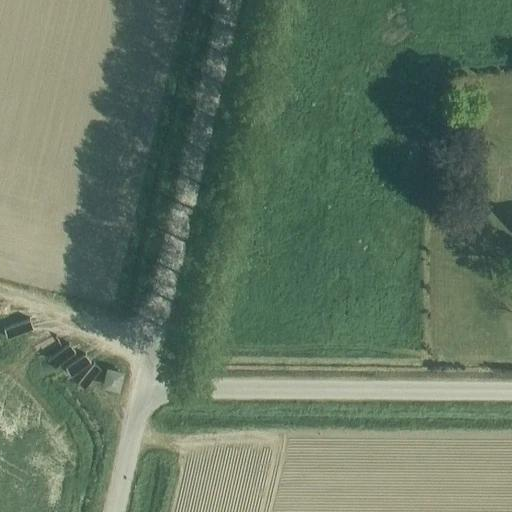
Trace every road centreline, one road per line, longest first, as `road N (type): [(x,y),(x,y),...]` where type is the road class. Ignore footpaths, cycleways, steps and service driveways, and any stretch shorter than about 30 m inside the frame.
road 1 (unclassified): [(142,383),(230,0)]
road 2 (unclassified): [(142,383),(186,391),(511,395)]
road 3 (track): [(0,289),(150,347)]
road 4 (unclassified): [(113,511),(142,383)]
